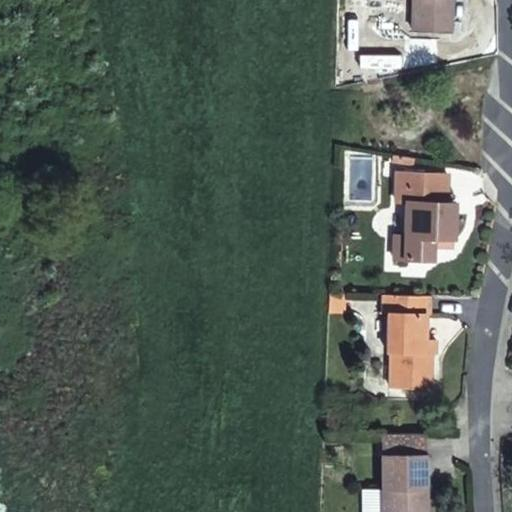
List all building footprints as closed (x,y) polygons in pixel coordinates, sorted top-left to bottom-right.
[(415,0),(415,23),(454,24),(454,0),(415,0)] [(402,202),(401,238),(394,238),(394,260),(431,260),(432,242),(432,238),(455,238),(456,203),(447,203),(447,202),(447,177),(403,176),(402,202)] [(329,293),(328,314),(346,314),(346,294),(329,293)] [(390,385),(431,385),(431,349),(425,350),(425,314),(428,313),(428,295),(382,294),(382,313),(388,313),(387,350),(390,351),(390,385)] [(423,432),(381,433),(382,474),(382,486),(383,511),(424,511),(423,470),(423,432)] [(362,487),(362,511),(383,511),(382,486),(362,487)]
